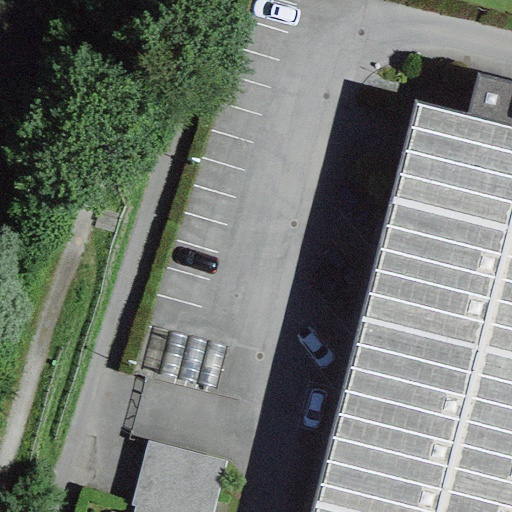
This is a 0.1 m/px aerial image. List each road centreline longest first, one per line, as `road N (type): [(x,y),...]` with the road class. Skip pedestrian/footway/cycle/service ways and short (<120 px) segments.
road 1 (residential): [(252,511),(377,17),(511,53)]
road 2 (residential): [(62,511),(224,0)]
road 3 (track): [(147,0),(0,465)]
